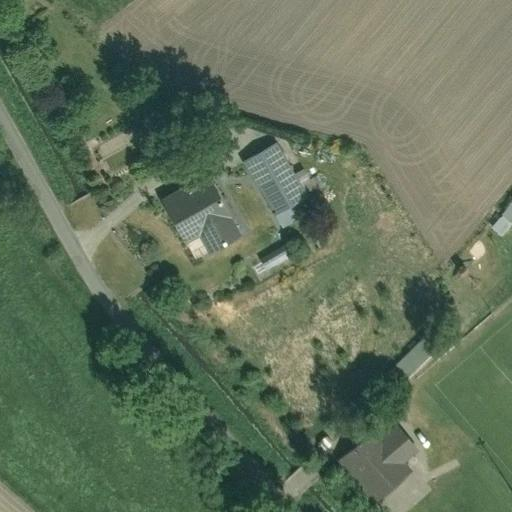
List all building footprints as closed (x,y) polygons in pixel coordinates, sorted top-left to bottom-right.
[(275,140),(244,158),(273,209),(290,199),(304,191),(275,140)] [(212,176),(164,204),(186,242),(202,233),(211,250),(244,231),(212,176)] [(290,199),(273,209),(280,222),(297,212),(290,199)] [(285,239),(259,254),(267,268),(292,253),(285,239)] [(424,333),(393,364),(406,377),(436,346),(424,333)] [(368,430),(334,460),(377,509),(409,481),(396,467),(419,448),(403,430),(384,447),(368,430)]
